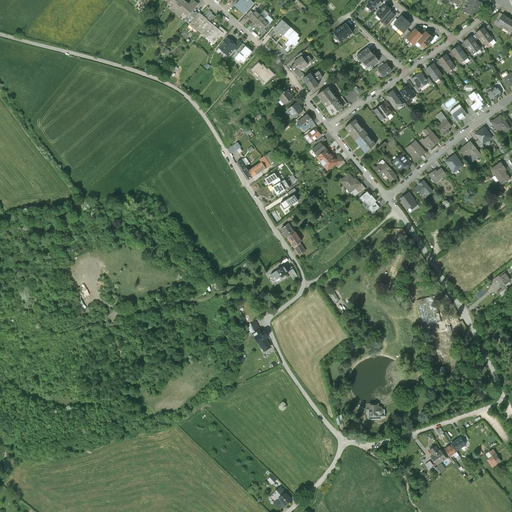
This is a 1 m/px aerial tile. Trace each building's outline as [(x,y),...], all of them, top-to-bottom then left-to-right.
[(169,9),(175,13),(185,0),(170,0),(171,0),(174,3),(169,9)] [(191,0),(189,3),(185,0),(175,13),(179,17),(184,11),(189,15),(192,11),(198,4),(193,0),(191,0)] [(240,0),(238,2),(236,5),(243,13),(253,3),(250,0),(240,0)] [(379,0),(371,0),(366,6),(371,11),(375,6),(380,1),(379,0)] [(475,0),(467,0),(463,10),(473,14),(474,13),(478,11),(482,3),(475,0)] [(382,20),(390,10),(391,9),(386,5),(376,16),(382,20)] [(246,20),(249,17),(253,12),(251,10),(243,18),(246,20)] [(249,17),(253,22),(260,15),(255,10),(253,12),(249,17)] [(382,20),(380,22),(386,26),(395,15),(390,10),(382,20)] [(193,28),(203,15),(199,12),(198,13),(194,18),(189,24),(193,28)] [(215,17),(211,13),(207,19),(209,21),(213,17),(214,18),(215,17)] [(204,17),(203,15),(193,28),(197,31),(198,30),(207,19),(204,17)] [(256,24),(258,26),(265,19),(260,15),(253,22),(256,24)] [(393,24),(398,29),(406,20),(401,15),(393,24)] [(497,24),(503,28),(509,18),(503,15),(500,19),(497,24)] [(511,26),(511,20),(509,18),(503,28),(509,31),(511,27),(511,26)] [(198,30),(206,37),(215,26),(209,21),(207,19),(198,30)] [(269,23),(265,19),(258,26),(262,30),(269,23)] [(282,36),(283,35),(290,27),(282,20),(268,35),(271,38),(274,34),(277,37),(280,33),(282,36)] [(411,24),(406,20),(398,29),(403,33),(411,24)] [(272,25),(269,23),(262,30),(259,33),(262,35),(272,25)] [(346,24),(333,33),(340,42),(352,33),(346,24)] [(214,43),(221,35),(223,33),(218,29),(215,26),(206,37),(214,43)] [(220,26),(218,29),(223,33),(221,35),(223,37),(227,32),(220,26)] [(299,34),(290,27),(283,35),(289,40),(285,44),(287,47),(285,50),(287,52),(291,48),(289,46),(292,44),(295,47),(299,43),(297,41),(300,38),(298,36),(299,34)] [(476,33),(485,46),(492,40),(487,32),(483,28),(483,27),(476,33)] [(406,39),(410,42),(418,33),(415,29),(411,33),(406,39)] [(405,40),(406,39),(411,33),(409,31),(403,38),(405,40)] [(417,42),(421,45),(429,35),(426,32),(422,36),(417,42)] [(422,36),(418,33),(410,42),(414,45),(417,42),(422,36)] [(433,39),(429,35),(421,45),(425,48),(430,42),(433,39)] [(430,42),(432,44),(438,37),(436,35),(433,39),(430,42)] [(480,49),(470,36),(463,41),(472,54),(480,49)] [(227,37),(218,47),(229,56),(235,48),(237,50),(243,44),(238,40),(235,44),(227,37)] [(236,52),(238,54),(245,46),(243,44),(237,50),(236,52)] [(238,54),(235,58),(239,62),(240,60),(243,62),(253,51),(246,45),(245,46),(238,54)] [(467,58),(458,45),(450,51),(460,64),(467,58)] [(356,56),(363,62),(373,55),(368,48),(356,56)] [(373,54),(373,55),(363,62),(369,68),(379,61),(373,54)] [(438,60),(447,72),(455,67),(445,54),(438,60)] [(298,59),(294,62),(296,65),(296,66),(298,69),(299,70),(300,70),(307,64),(303,59),(301,56),(298,59)] [(308,56),(303,59),(307,64),(312,61),(308,56)] [(250,70),(253,73),(255,72),(266,83),(275,74),(268,68),(267,69),(263,64),(261,65),(258,62),(250,70)] [(392,71),(387,63),(378,70),(383,77),(392,71)] [(425,69),(435,81),(442,76),(433,63),(425,69)] [(298,69),(294,72),(298,76),(300,78),(304,75),(302,73),(300,70),(299,70),(298,69)] [(303,78),(307,84),(315,78),(313,75),(311,72),(303,78)] [(411,79),(415,86),(418,90),(428,83),(425,79),(420,72),(411,79)] [(511,72),(508,75),(506,72),(500,75),(507,87),(511,84),(511,72)] [(317,81),(315,78),(307,84),(311,90),(319,84),(317,81)] [(494,85),(495,86),(501,94),(505,91),(499,81),(494,85)] [(278,91),(281,94),(287,90),(283,85),(278,91)] [(399,90),(407,101),(415,96),(410,89),(407,85),(399,90)] [(318,94),(327,107),(338,99),(329,86),(318,94)] [(486,93),(492,101),(501,94),(495,86),(486,93)] [(281,94),(278,96),(284,104),(294,97),(288,89),(287,90),(281,94)] [(392,90),(385,95),(394,109),(402,104),(399,101),(392,90)] [(476,102),(472,105),(476,112),(486,105),(475,90),(468,96),(472,100),(474,98),(476,102)] [(342,96),(338,99),(343,107),(347,104),(342,96)] [(444,103),(447,107),(455,102),(451,98),(444,103)] [(343,107),(338,99),(327,107),(332,115),(343,107)] [(383,103),(379,107),(386,117),(391,113),(386,107),(389,105),(385,101),(383,102),(383,103)] [(297,102),(287,110),(293,117),(298,114),(303,110),(297,102)] [(472,105),(467,109),(472,115),(476,112),(472,105)] [(381,120),(386,117),(379,107),(374,110),(373,110),(371,111),(374,116),(377,114),(381,120)] [(454,118),(459,125),(466,120),(466,119),(468,117),(463,110),(461,107),(453,113),(456,116),(454,118)] [(467,108),(463,110),(468,117),(469,117),(472,115),(467,109),(467,108)] [(437,127),(444,136),(449,132),(448,130),(452,127),(441,112),(436,116),(441,124),(437,127)] [(308,114),(298,122),(304,130),(309,126),(313,123),(314,122),(308,114)] [(500,115),(490,122),(498,133),(503,129),(505,132),(510,129),(500,115)] [(350,134),(355,140),(365,132),(355,120),(345,128),(350,134)] [(419,141),(425,148),(428,146),(430,149),(439,141),(427,127),(423,131),(427,136),(423,140),(422,138),(419,141)] [(484,127),(474,134),(479,140),(482,144),(492,138),(488,132),(484,127)] [(312,130),(308,134),(313,141),(314,140),(321,135),(315,128),(312,130)] [(491,130),(488,132),(492,138),(493,139),(496,137),(491,130)] [(376,144),(365,132),(355,140),(360,147),(365,153),(376,144)] [(415,141),(405,149),(415,161),(424,152),(415,141)] [(480,154),(469,141),(460,149),(466,157),(471,153),(475,158),(480,154)] [(324,145),(324,146),(321,143),(321,142),(319,143),(312,149),(315,153),(314,153),(317,157),(327,149),(324,145)] [(227,149),(230,154),(237,149),(240,148),(240,147),(237,143),(227,149)] [(317,157),(322,163),(332,155),(327,149),(317,157)] [(277,160),(276,159),(271,151),(264,156),(270,165),(277,160)] [(391,162),(399,170),(404,165),(407,168),(411,164),(401,153),(391,162)] [(454,154),(444,161),(453,173),(463,166),(454,154)] [(335,159),(332,155),(322,163),(328,170),(335,164),(336,166),(343,160),(339,156),(335,159)] [(266,168),(270,165),(264,156),(257,161),(259,163),(262,162),(266,168)] [(240,160),(237,163),(242,170),(245,168),(240,160)] [(346,163),(343,160),(336,166),(339,169),(346,163)] [(259,163),(248,171),(252,177),(266,168),(262,162),(259,163)] [(500,162),(490,169),(501,185),(510,179),(504,171),(505,170),(500,162)] [(390,181),(396,176),(385,163),(381,166),(380,164),(375,168),(383,178),(385,175),(390,181)] [(249,179),(252,177),(248,171),(246,167),(245,168),(242,170),(249,179)] [(435,170),(428,175),(434,183),(445,175),(440,168),(436,171),(435,170)] [(264,179),(267,185),(277,180),(273,173),(264,179)] [(349,173),(340,181),(350,193),(355,188),(361,184),(356,178),(354,179),(349,173)] [(274,187),(279,194),(290,187),(285,180),(274,187)] [(423,180),(414,189),(420,196),(424,192),(427,195),(432,191),(423,180)] [(359,193),(365,188),(361,183),(361,184),(355,188),(359,193)] [(359,198),(363,202),(364,201),(369,207),(375,202),(376,201),(371,195),(370,195),(367,191),(359,198)] [(408,192),(399,199),(406,209),(410,206),(412,208),(417,204),(408,192)] [(295,194),(280,204),(284,210),(299,200),(295,194)] [(368,208),(372,213),(379,207),(375,202),(369,207),(368,208)] [(281,229),(287,237),(295,232),(289,223),(281,229)] [(301,241),(295,232),(287,237),(293,246),(299,242),(301,241)] [(509,234),(499,240),(501,244),(507,241),(506,240),(511,237),(509,234)] [(305,250),(299,242),(293,246),(299,254),(305,250)] [(284,265),(277,271),(281,276),(285,274),(288,271),(284,265)] [(294,279),(298,276),(293,268),(289,271),(294,279)] [(277,271),(271,275),(272,277),(274,275),(277,279),(278,278),(281,276),(277,271)] [(504,272),(492,280),(495,285),(498,282),(502,287),(505,284),(510,281),(504,272)] [(272,277),(271,275),(268,276),(274,285),(280,281),(278,278),(277,279),(275,280),(272,277)] [(509,291),(505,284),(502,287),(503,289),(499,292),(502,296),(509,291)] [(329,295),(335,303),(339,300),(334,292),(329,295)] [(423,326),(428,325),(441,322),(434,296),(417,300),(423,326)] [(450,330),(448,320),(441,322),(428,325),(431,335),(450,330)] [(255,321),(247,325),(251,333),(259,329),(255,321)] [(460,369),(450,330),(431,335),(441,374),(460,369)] [(255,337),(259,343),(266,338),(269,337),(265,331),(262,333),(255,337)] [(271,347),(266,338),(259,343),(264,352),(271,347)] [(378,407),(378,404),(370,404),(370,418),(378,418),(378,416),(379,416),(381,415),(382,414),(383,412),(383,411),(382,409),(381,408),(379,407),(378,407)] [(461,438),(451,444),(456,451),(466,444),(464,442),(461,438)] [(459,455),(456,451),(451,444),(445,449),(450,456),(452,454),(455,458),(459,455)] [(435,446),(430,450),(433,455),(431,456),(437,464),(446,458),(440,450),(439,451),(435,446)] [(501,461),(492,449),(488,452),(492,457),(489,459),(487,460),(488,462),(489,461),(493,467),(501,461)] [(9,469),(8,459),(1,460),(3,470),(9,469)] [(440,464),(435,469),(439,474),(445,469),(440,464)] [(272,475),(268,479),(272,484),(276,479),(272,475)] [(291,499),(280,486),(275,490),(276,491),(273,493),(278,499),(274,502),(280,508),(291,499)]
